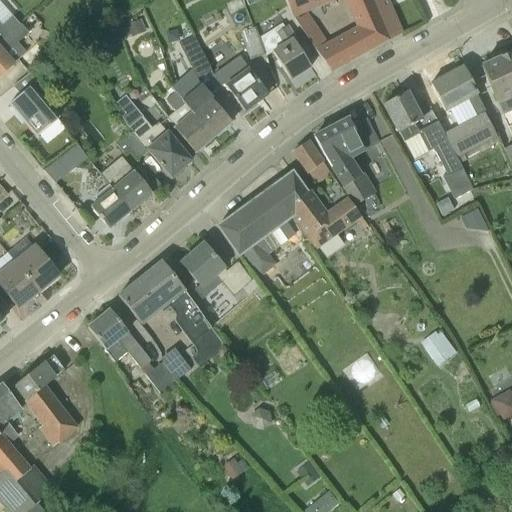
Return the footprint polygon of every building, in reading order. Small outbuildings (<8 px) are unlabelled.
[(284,0),(290,15),(327,0),(284,0)] [(305,13),(295,21),(330,74),(402,35),(386,0),(340,0),(353,28),(326,44),(305,13)] [(0,42),(19,26),(12,17),(1,26),(0,24),(0,42)] [(247,17),(235,21),(249,59),(248,60),(248,61),(265,56),(258,38),(254,27),(251,28),(247,17)] [(138,21),(126,26),(131,38),(143,33),(138,21)] [(272,53),(289,81),(310,68),(295,45),(299,43),(288,26),(284,29),(281,24),(258,38),(265,56),(265,57),(272,53)] [(19,26),(0,42),(0,76),(25,54),(17,44),(28,34),(20,25),(19,26)] [(91,34),(79,40),(85,52),(98,46),(91,34)] [(511,53),(481,67),(497,103),(503,116),(511,112),(511,53)] [(214,77),(221,86),(224,84),(244,112),(266,96),(239,58),(214,77)] [(205,85),(212,78),(204,62),(195,66),(205,85)] [(430,84),(431,86),(444,113),(467,100),(477,118),(444,136),(458,164),(499,142),(484,115),(486,114),(476,96),(477,95),(461,67),(430,84)] [(36,138),(59,118),(28,74),(12,87),(20,96),(9,105),(36,138)] [(212,98),(201,86),(182,102),(212,139),(231,123),(210,99),(212,98)] [(182,102),(174,93),(163,102),(172,113),(165,119),(195,154),(212,139),(182,102)] [(434,118),(430,111),(419,117),(406,94),(383,106),(398,133),(404,143),(418,136),(427,152),(432,150),(445,175),(441,177),(453,200),(472,190),(468,183),(458,164),(444,136),(434,118)] [(139,116),(126,127),(131,133),(146,152),(169,180),(190,162),(158,124),(151,130),(139,116)] [(322,155),(357,205),(375,193),(363,173),(360,175),(349,160),(364,152),(352,128),(347,119),(313,137),(322,155)] [(136,160),(146,152),(131,133),(116,145),(125,157),(130,153),(136,160)] [(330,175),(322,164),(307,142),(293,152),(308,174),(315,185),(330,175)] [(511,170),(511,144),(502,149),(511,170)] [(64,154),(75,167),(86,158),(76,145),(64,154)] [(100,176),(108,186),(129,213),(160,188),(148,174),(140,180),(133,172),(132,173),(121,159),(100,176)] [(290,219),(312,203),(291,174),(217,228),(238,257),(290,219)] [(129,213),(108,186),(94,198),(97,202),(90,208),(108,230),(129,213)] [(447,200),(434,208),(441,220),(454,212),(447,200)] [(312,203),(290,219),(312,249),(313,248),(315,251),(361,218),(348,201),(324,219),(312,203)] [(477,213),(460,221),(466,232),(488,234),(477,213)] [(236,262),(225,271),(202,245),(180,264),(201,288),(215,276),(234,297),(251,281),(236,262)] [(34,247),(14,264),(38,293),(57,277),(50,268),(51,268),(34,247)] [(130,312),(133,310),(144,323),(159,311),(161,313),(167,309),(174,317),(173,323),(190,345),(211,329),(183,290),(161,263),(119,297),(130,312)] [(38,293),(14,264),(0,274),(0,287),(17,309),(38,293)] [(151,361),(109,311),(87,329),(115,362),(127,353),(141,370),(151,361)] [(439,333),(436,336),(433,333),(419,343),(436,367),(451,357),(454,354),(439,333)] [(44,387),(64,371),(52,357),(14,388),(25,401),(26,401),(44,424),(40,428),(55,446),(76,428),(44,387)] [(177,383),(161,363),(152,370),(150,368),(142,375),(160,397),(177,383)] [(0,385),(0,434),(8,443),(17,436),(6,422),(20,410),(1,385),(0,385)] [(324,391),(309,401),(319,415),(334,405),(324,391)] [(511,416),(511,398),(508,391),(489,402),(500,423),(511,416)] [(253,407),(256,425),(274,422),(270,404),(253,407)] [(388,426),(382,418),(376,422),(381,430),(388,426)] [(42,511),(35,503),(16,480),(28,469),(8,443),(0,434),(0,472),(0,473),(0,472),(0,504),(6,511),(42,511)] [(232,459),(221,466),(231,480),(241,473),(236,465),(232,459)] [(236,465),(241,473),(247,469),(242,461),(236,465)] [(309,463),(295,472),(305,487),(319,478),(309,463)] [(16,480),(35,503),(51,489),(32,466),(28,469),(16,480)] [(398,489),(390,495),(396,502),(404,496),(398,489)] [(328,511),(337,505),(328,493),(303,511),(328,511)]
